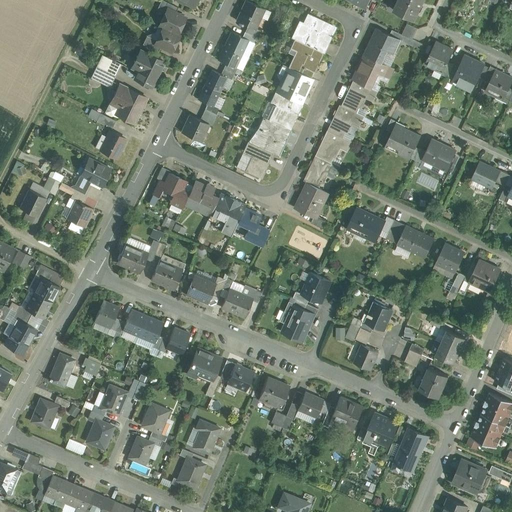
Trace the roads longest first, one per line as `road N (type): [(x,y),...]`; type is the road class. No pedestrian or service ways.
road 1 (residential): [(309,0),(357,22),(286,178),(254,188),(155,142)]
road 2 (residential): [(309,364),(88,268)]
road 3 (residential): [(2,430),(193,511)]
road 4 (track): [(92,0),(0,184)]
road 5 (residential): [(2,430),(88,268)]
road 6 (residential): [(511,257),(357,185)]
road 7 (residential): [(155,142),(227,0)]
road 8 (residential): [(456,425),(511,292)]
road 9 (residential): [(88,268),(155,142)]
road 10 (residential): [(511,157),(396,103)]
